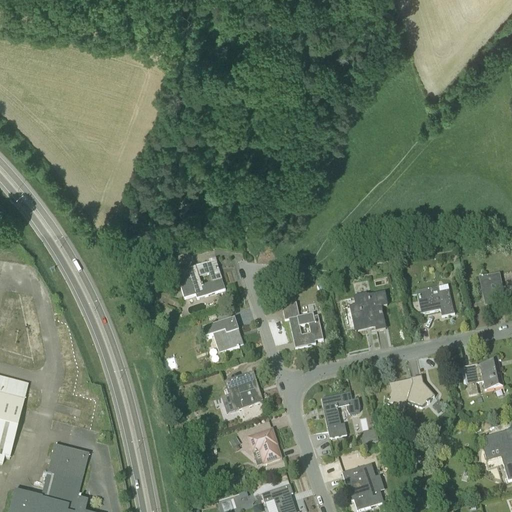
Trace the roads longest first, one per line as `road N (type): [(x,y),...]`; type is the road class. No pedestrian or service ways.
road 1 (primary): [(156,511),(130,387),(96,295),(0,157)]
road 2 (primary): [(0,179),(57,258),(98,343),(140,511)]
road 3 (unclassified): [(284,385),(511,330)]
road 4 (track): [(303,270),(511,241)]
road 5 (unclassified): [(327,511),(284,385)]
road 6 (unclassified): [(284,385),(248,283),(248,269),(257,267)]
